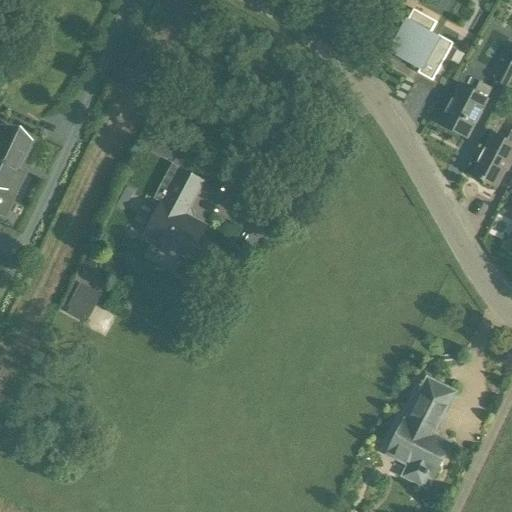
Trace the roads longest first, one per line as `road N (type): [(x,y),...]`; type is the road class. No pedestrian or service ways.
road 1 (unknown): [(179,0),(0,379)]
road 2 (tertiary): [(511,310),(386,113),(336,55),(252,0)]
